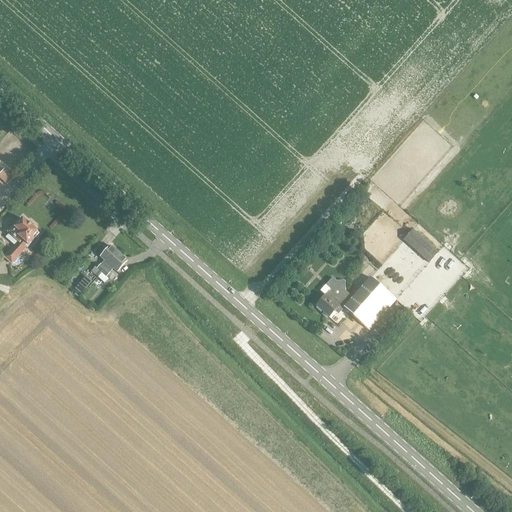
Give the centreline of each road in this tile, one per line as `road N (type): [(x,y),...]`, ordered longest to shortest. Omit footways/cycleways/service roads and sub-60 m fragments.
road 1 (secondary): [(473,511),(0,86)]
road 2 (track): [(260,320),(250,331),(258,357),(407,511)]
